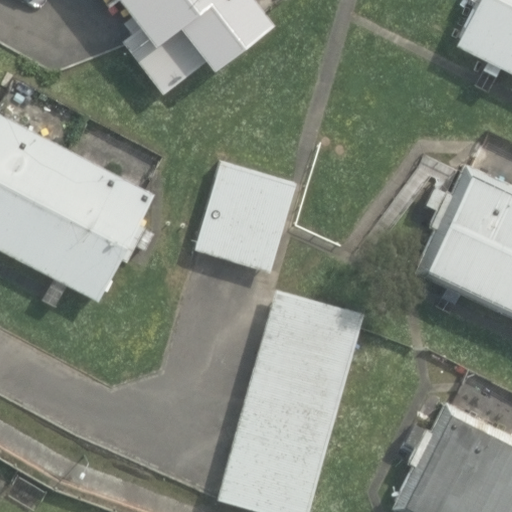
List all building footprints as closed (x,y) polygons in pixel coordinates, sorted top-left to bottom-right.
[(110,23),(152,77),(194,44),(200,53),(258,8),(251,0),(122,0),(129,9),(110,23)] [(511,0),(467,0),(451,33),(511,64),(511,0)] [(0,237),(94,286),(115,244),(122,248),(131,231),(143,237),(151,220),(133,211),(148,182),(0,105),(0,237)] [(413,253),(511,299),(511,168),(464,146),(451,176),(432,167),(424,185),(435,191),(428,206),(433,209),(413,253)] [(189,237),(263,258),(289,171),(214,149),(189,237)] [(212,487),(299,511),(358,304),(272,279),(212,487)] [(390,495),(423,511),(511,511),(511,425),(445,391),(430,421),(412,412),(404,428),(415,434),(406,450),(412,453),(390,495)]
